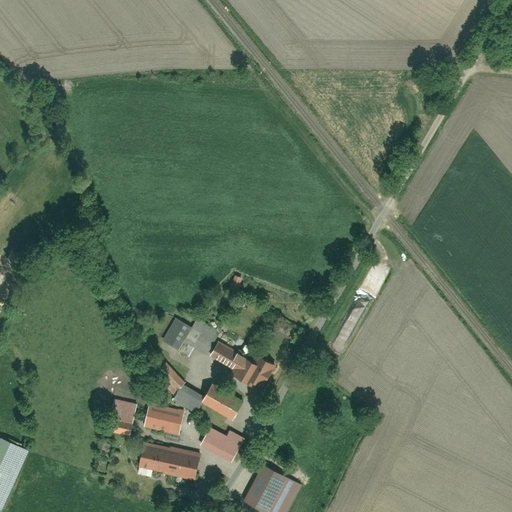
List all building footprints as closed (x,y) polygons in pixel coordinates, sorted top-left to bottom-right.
[(233,275),(228,288),(236,291),(241,278),(233,275)] [(349,341),(368,299),(357,294),(336,342),(341,344),(343,338),(349,341)] [(179,352),(184,343),(205,356),(219,333),(198,320),(191,331),(175,321),(162,341),(179,352)] [(245,350),(241,357),(216,343),(209,357),(233,371),(231,375),(259,391),(274,366),(245,350)] [(210,384),(203,395),(182,384),(184,382),(167,364),(157,373),(176,393),(172,399),(195,412),(201,402),(230,419),(241,402),(210,384)] [(149,403),(143,426),(178,435),(183,412),(149,403)] [(112,407),(105,431),(129,437),(135,413),(112,407)] [(211,423),(198,446),(229,462),(241,439),(211,423)] [(0,506),(25,450),(0,439),(0,506)] [(141,444),(136,467),(194,480),(200,457),(141,444)] [(261,466),(241,502),(259,511),(286,511),(300,487),(261,466)]
